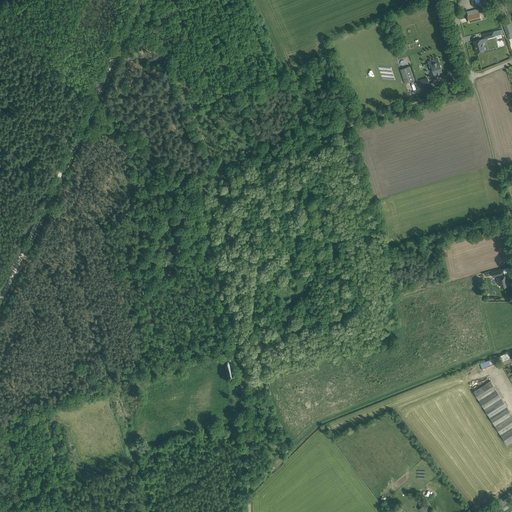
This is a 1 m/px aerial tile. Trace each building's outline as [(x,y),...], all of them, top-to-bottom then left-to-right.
[(468,16),(469,23),(481,20),(479,13),(468,16)] [(503,26),(506,34),(511,32),(511,27),(510,23),(503,26)] [(482,39),(474,41),(477,53),(485,51),(482,39)] [(428,61),(431,69),(432,68),(435,75),(442,73),(441,68),(440,68),(440,66),(439,61),(436,62),(435,59),(428,61)] [(400,69),(405,83),(414,80),(410,66),(400,69)] [(418,81),(420,87),(429,84),(427,78),(418,81)] [(492,272),(493,277),(496,276),(498,283),(500,282),(501,287),(509,285),(508,280),(506,281),(505,275),(503,276),(501,269),(492,272)] [(509,352),(500,355),(502,361),(511,358),(509,352)] [(480,363),(482,370),(485,369),(484,367),(497,363),(495,358),(480,363)] [(474,392),(507,445),(511,441),(511,414),(490,381),(474,392)]
